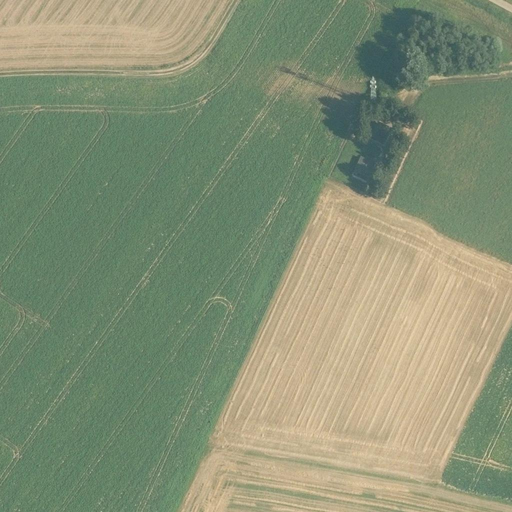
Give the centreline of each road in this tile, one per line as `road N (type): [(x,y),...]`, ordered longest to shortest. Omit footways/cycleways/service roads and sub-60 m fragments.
road 1 (track): [(232,0),(200,54),(177,74),(0,76)]
road 2 (track): [(511,77),(430,83),(415,89),(401,118)]
